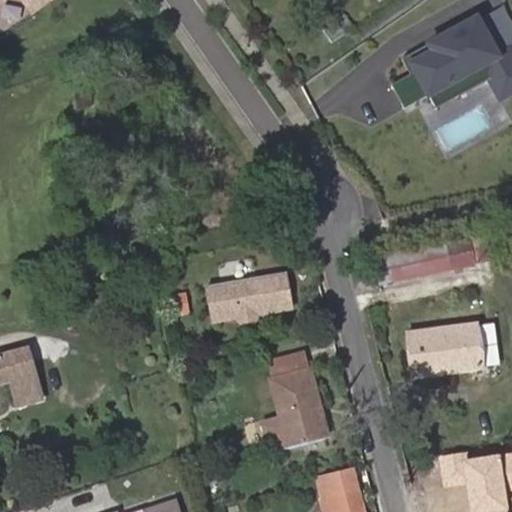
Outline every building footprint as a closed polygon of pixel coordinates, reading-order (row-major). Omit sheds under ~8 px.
[(0,0),(0,5),(7,0),(23,0),(33,13),(52,0),(0,0)] [(511,32),(499,8),(405,59),(426,97),(481,67),(501,103),(511,96),(511,32)] [(379,263),(385,286),(453,272),(448,249),(379,263)] [(291,307),(284,272),(225,284),(223,284),(208,287),(215,322),(238,317),(243,323),(255,320),(257,314),(291,307)] [(480,368),(474,327),(409,335),(414,376),(480,368)] [(110,345),(121,383),(158,372),(148,334),(110,345)] [(26,349),(0,355),(0,384),(11,381),(17,404),(41,398),(26,349)] [(327,435),(309,371),(307,372),(302,355),(268,364),(273,381),(271,382),(281,421),(283,428),(271,432),(276,449),(327,435)] [(283,428),(281,421),(269,424),(271,432),(283,428)] [(361,511),(351,473),(320,480),(324,499),(322,499),(325,511),(361,511)]
